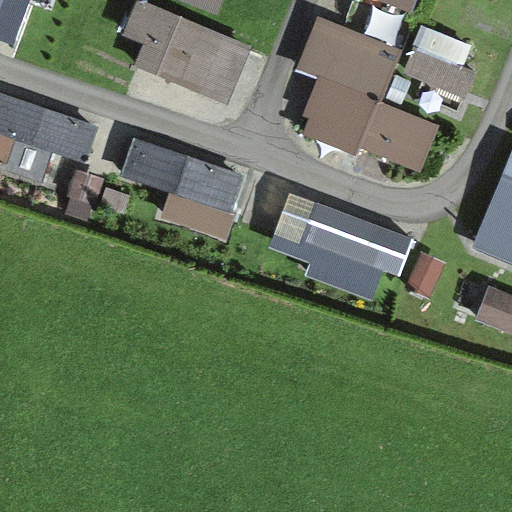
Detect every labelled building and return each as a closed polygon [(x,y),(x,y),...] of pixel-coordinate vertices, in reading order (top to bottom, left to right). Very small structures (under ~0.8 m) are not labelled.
[(0,0),(0,37),(19,43),(30,0),(0,0)] [(194,0),(224,9),(226,0),(194,0)] [(378,0),(419,10),(421,0),(378,0)] [(124,36),(144,39),(138,74),(242,93),(253,32),(129,9),(124,36)] [(319,76),(299,134),(424,177),(443,120),(381,99),(399,46),(317,18),(299,69),(319,76)] [(425,28),(409,71),(459,90),(475,47),(425,28)] [(91,157),(98,116),(0,101),(0,162),(17,165),(19,147),(91,157)] [(171,189),(162,216),(227,237),(248,172),(133,136),(121,173),(171,189)] [(511,151),(474,251),(511,265),(511,151)] [(371,296),(383,266),(402,274),(418,235),(295,186),(267,254),(371,296)] [(511,290),(489,282),(476,319),(511,331),(511,290)]
